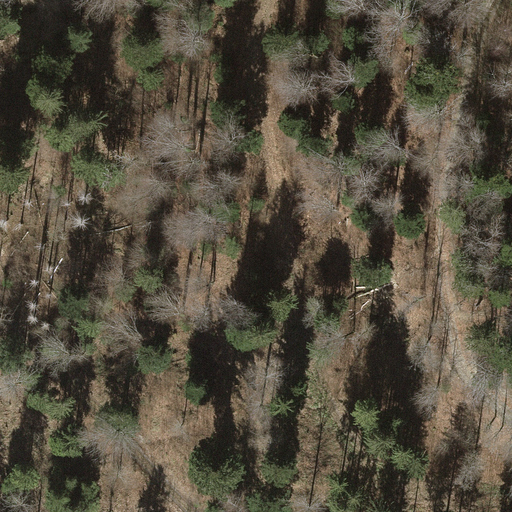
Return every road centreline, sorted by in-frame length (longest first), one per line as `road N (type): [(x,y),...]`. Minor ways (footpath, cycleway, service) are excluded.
road 1 (track): [(511,486),(426,484),(379,461),(317,398),(290,235),(251,75),(265,0)]
road 2 (track): [(511,418),(459,371),(445,312),(443,227),(472,73),(499,0)]
road 3 (track): [(0,289),(41,361),(194,511)]
